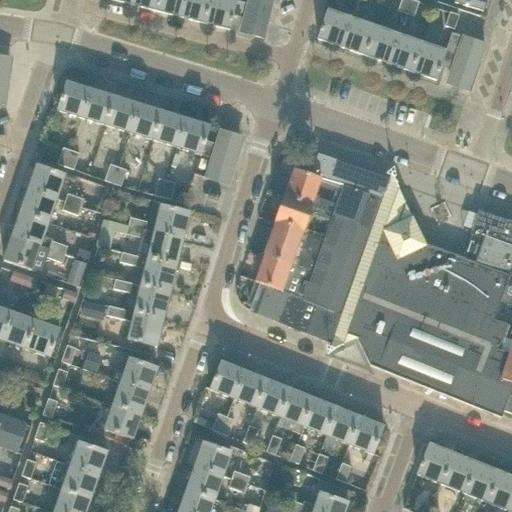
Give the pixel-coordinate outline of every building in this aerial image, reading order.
[(157,12),(159,0),(133,0),(133,6),(157,12)] [(181,18),(185,0),(159,0),(157,12),(181,18)] [(205,24),(211,0),(185,0),(181,18),(205,24)] [(234,16),(237,2),(227,0),(211,0),(205,24),(230,30),(234,16)] [(264,33),(269,16),(272,0),(237,0),(237,2),(234,16),(245,19),(243,28),(264,33)] [(406,15),(411,1),(407,0),(402,0),(398,12),(406,15)] [(483,12),(486,0),(455,0),(455,4),(483,12)] [(411,1),(406,15),(414,17),(418,4),(411,1)] [(341,48),(351,20),(327,12),(318,40),(341,48)] [(454,31),(459,17),(450,14),(445,27),(454,31)] [(365,56),(375,29),(351,20),(341,48),(365,56)] [(389,65),(398,37),(375,29),(365,56),(389,65)] [(470,87),(485,45),(452,34),(446,54),(445,57),(442,66),(453,70),(450,80),(470,87)] [(412,73),(422,45),(398,37),(389,65),(412,73)] [(445,57),(446,54),(422,45),(412,73),(436,81),(442,66),(445,57)] [(0,107),(4,109),(10,65),(0,63),(0,107)] [(82,119),(90,91),(66,83),(57,112),(82,119)] [(106,127),(114,98),(90,91),(82,119),(106,127)] [(129,134),(138,106),(114,98),(106,127),(129,134)] [(153,142),(162,113),(138,106),(129,134),(153,142)] [(177,149),(186,120),(162,113),(153,142),(177,149)] [(201,156),(205,143),(210,128),(186,120),(177,149),(200,156),(201,156)] [(228,186),(241,144),(220,137),(217,147),(205,143),(201,156),(200,156),(193,175),(228,186)] [(67,168),(71,152),(63,150),(58,165),(67,168)] [(71,152),(67,168),(74,171),(79,155),(71,152)] [(372,228),(380,206),(388,182),(319,158),(312,177),(312,178),(320,181),(343,189),(337,207),(334,215),(372,228)] [(29,191),(56,200),(64,177),(37,166),(29,191)] [(114,185),(119,169),(110,166),(105,182),(114,185)] [(119,169),(114,185),(121,188),(126,172),(119,169)] [(334,215),(337,207),(318,200),(315,196),(320,181),(312,178),(312,177),(294,171),(285,198),(334,215)] [(161,199),(166,183),(159,181),(155,197),(161,199)] [(166,183),(161,199),(171,201),(175,185),(166,183)] [(48,224),(56,200),(29,191),(20,214),(48,224)] [(68,195),(65,204),(81,209),(84,201),(68,195)] [(332,222),(334,215),(285,198),(276,224),(289,229),(287,235),(300,240),(304,229),(308,217),(313,216),(332,222)] [(78,217),(81,209),(65,204),(62,211),(78,217)] [(426,246),(412,218),(390,210),(380,206),(372,228),(334,215),(332,222),(326,237),(314,274),(308,272),(306,280),(311,282),(310,285),(304,284),(301,295),(305,297),(304,300),(304,301),(319,307),(308,334),(331,343),(336,331),(348,336),(358,340),(359,341),(358,343),(370,367),(501,419),(503,412),(511,414),(511,355),(505,353),(486,346),(492,327),(494,321),(501,302),(503,296),(510,277),(476,265),(464,261),(464,260),(426,246)] [(189,214),(175,210),(161,207),(154,234),(183,241),(189,214)] [(65,256),(68,248),(53,242),(58,227),(48,224),(20,214),(12,238),(65,256)] [(511,225),(480,214),(473,235),(511,248),(511,225)] [(131,220),(129,227),(145,232),(147,224),(131,220)] [(129,227),(103,221),(96,248),(110,251),(115,232),(143,239),(142,242),(151,245),(147,261),(176,268),(183,241),(154,234),(145,232),(129,227)] [(314,274),(326,237),(304,229),(300,240),(287,235),(274,231),(265,257),(308,272),(314,274)] [(511,270),(511,248),(473,235),(472,236),(473,236),(464,260),(464,261),(476,265),(510,277),(511,270)] [(62,264),(65,256),(12,238),(4,262),(31,272),(36,257),(45,260),(46,258),(62,264)] [(139,258),(137,258),(122,254),(120,264),(136,268),(139,258)] [(308,272),(265,257),(255,283),(267,287),(282,292),(287,276),(292,275),(306,280),(308,272)] [(170,294),(176,268),(147,261),(141,287),(170,294)] [(79,285),(83,274),(72,270),(68,281),(79,285)] [(511,299),(511,270),(510,277),(503,296),(511,299)] [(23,286),(26,278),(13,273),(11,281),(23,286)] [(26,278),(23,286),(34,290),(37,282),(26,278)] [(129,294),(132,285),(116,281),(113,290),(129,294)] [(53,300),(57,288),(48,285),(44,297),(53,300)] [(163,323),(170,294),(141,287),(134,316),(163,323)] [(282,292),(267,287),(263,297),(258,314),(308,334),(319,307),(304,301),(304,300),(282,292)] [(73,304),(76,296),(65,292),(62,300),(73,304)] [(258,314),(263,297),(255,294),(250,311),(258,314)] [(511,299),(503,296),(501,302),(511,305),(511,299)] [(0,340),(3,342),(13,314),(0,309),(0,340)] [(123,321),(125,314),(108,310),(107,317),(123,321)] [(26,350),(36,322),(13,314),(3,342),(26,350)] [(157,348),(163,323),(134,316),(128,341),(157,348)] [(511,327),(494,321),(492,327),(486,346),(505,353),(511,355),(511,327)] [(50,358),(60,331),(36,322),(26,350),(50,358)] [(62,361),(71,365),(76,350),(67,347),(62,361)] [(149,394),(157,369),(130,359),(121,384),(149,394)] [(244,373),(232,368),(221,363),(210,390),(234,400),(244,373)] [(54,385),(63,388),(68,373),(59,370),(54,385)] [(267,382),(252,376),(244,373),(234,400),(256,409),(267,382)] [(292,391),(275,385),(267,382),(256,409),(281,419),(292,391)] [(140,417),(149,394),(121,384),(113,407),(140,417)] [(301,436),(304,428),(315,401),(292,391),(281,419),(278,427),(301,436)] [(52,419),(57,404),(48,401),(43,416),(52,419)] [(338,410),(322,403),(315,401),(304,428),(327,437),(338,410)] [(132,441),(140,417),(113,407),(105,431),(132,441)] [(350,446),(360,419),(338,410),(327,437),(322,449),(331,453),(332,451),(333,451),(337,441),(350,446)] [(219,415),(215,425),(213,431),(220,434),(226,418),(219,415)] [(213,431),(215,425),(197,417),(194,423),(213,431)] [(24,432),(27,426),(2,418),(0,423),(0,448),(17,454),(19,447),(24,449),(30,434),(24,432)] [(220,434),(228,437),(234,422),(226,418),(220,434)] [(373,455),(384,428),(360,419),(350,446),(373,455)] [(44,443),(49,427),(40,424),(35,440),(44,443)] [(252,447),(258,431),(250,428),(244,443),(252,447)] [(274,437),(268,453),(275,456),(281,440),(274,437)] [(107,453),(104,452),(79,443),(70,468),(98,477),(107,453)] [(222,477),(231,453),(203,443),(195,468),(222,477)] [(297,446),(291,462),(299,465),(305,450),(297,446)] [(440,485),(452,455),(429,446),(417,475),(440,485)] [(320,455),(313,471),(322,474),(328,459),(320,455)] [(463,494),(475,465),(452,455),(440,485),(463,494)] [(22,477),(24,478),(31,480),(36,464),(27,461),(22,477)] [(345,483),(351,468),(343,465),(336,480),(345,483)] [(487,503),(499,474),(475,465),(463,494),(487,503)] [(90,501),(98,477),(70,468),(62,491),(90,501)] [(214,501),(222,477),(195,468),(187,491),(214,501)] [(232,480),(247,486),(250,478),(234,473),(232,480)] [(508,511),(510,511),(511,507),(511,479),(499,474),(487,503),(508,511)] [(0,486),(9,490),(12,482),(1,477),(0,479),(0,486)] [(245,494),(247,486),(232,480),(229,489),(245,494)] [(344,511),(352,492),(324,483),(315,507),(304,503),(303,505),(290,500),(287,509),(294,511),(344,511)] [(14,500),(23,504),(28,488),(19,485),(14,500)] [(86,511),(90,501),(62,491),(54,511),(86,511)] [(210,511),(214,501),(187,491),(179,511),(210,511)]
